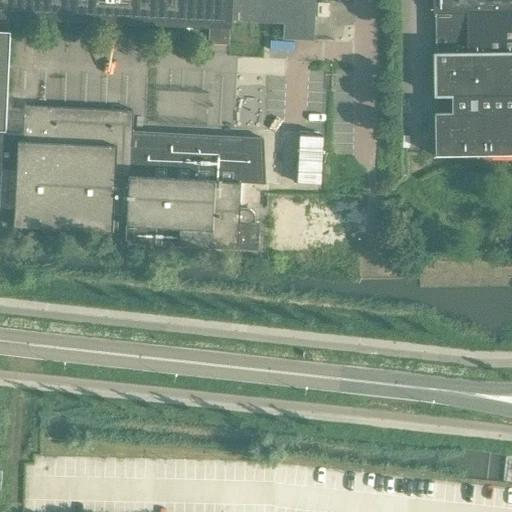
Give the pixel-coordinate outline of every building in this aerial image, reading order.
[(0,0),(0,31),(6,31),(7,18),(209,28),(208,42),(210,42),(210,41),(228,41),(228,43),(229,43),(229,29),(232,29),(232,27),(230,27),(230,21),(285,23),(284,39),(312,40),(313,25),(313,18),(317,18),(318,4),(314,4),(314,0),(0,0)] [(434,114),(435,157),(511,155),(511,0),(432,0),(433,15),(435,15),(436,54),(434,55),(434,98),(452,98),(452,114),(434,114)] [(0,132),(6,133),(6,131),(5,131),(10,33),(0,32),(0,132)] [(114,216),(128,217),(132,133),(133,112),(24,106),(22,135),(0,134),(0,164),(0,172),(0,210),(14,211),(13,229),(113,234),(114,216)] [(126,227),(125,245),(258,251),(259,225),(249,224),(252,223),(253,221),(254,218),(254,215),(252,212),(250,211),(246,209),(240,209),(240,197),(241,184),(261,185),(263,139),(132,133),(128,217),(127,217),(126,227)] [(300,136),(297,184),(321,185),(324,137),(300,136)] [(511,458),(505,458),(503,482),(511,483),(511,458)]
